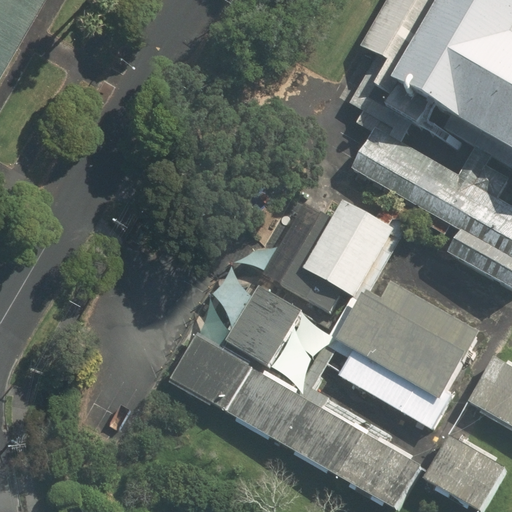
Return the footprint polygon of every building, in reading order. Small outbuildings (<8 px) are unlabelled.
[(0,0),(0,66),(36,0),(0,0)] [(399,87),(450,0),(394,0),(364,50),(393,67),(380,89),(393,97),(399,87)] [(511,8),(498,0),(450,0),(399,87),(511,153),(511,8)] [(511,209),(377,129),(353,170),(511,264),(511,209)] [(395,235),(342,204),(301,274),(353,305),(395,235)] [(337,340),(445,404),(482,342),(374,278),(337,340)] [(300,319),(255,292),(224,344),(269,371),(300,319)] [(201,338),(172,385),(385,511),(392,511),(419,468),(201,338)] [(511,371),(494,361),(466,407),(511,434),(511,371)] [(444,443),(421,480),(474,511),(482,511),(503,478),(444,443)]
